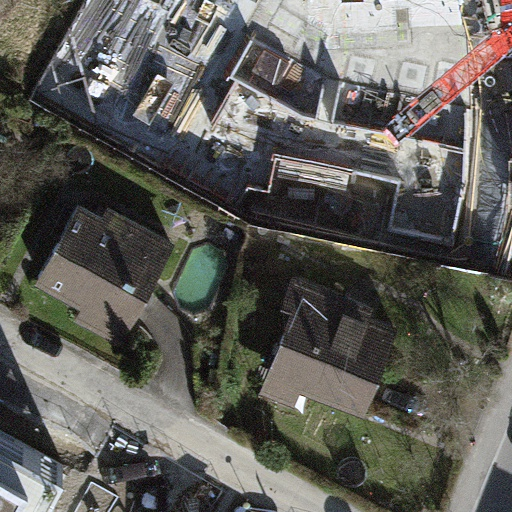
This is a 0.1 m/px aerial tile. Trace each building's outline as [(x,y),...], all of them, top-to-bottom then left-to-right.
[(195,14),(203,0),(143,0),(103,67),(205,128),(253,48),(195,14)] [(464,141),(426,118),(440,97),(384,63),(319,167),(412,224),(464,141)] [(79,205),(40,279),(128,326),(173,242),(129,219),(123,229),(79,205)] [(296,305),(270,368),(365,407),(397,330),(368,318),(372,308),(293,276),(284,300),(296,305)] [(0,511),(39,511),(66,465),(0,428),(0,511)]
